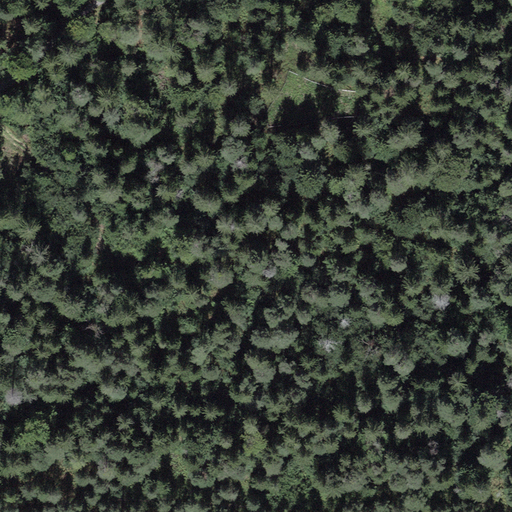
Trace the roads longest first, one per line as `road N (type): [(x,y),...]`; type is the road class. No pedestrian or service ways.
road 1 (track): [(279,511),(195,501),(0,508)]
road 2 (track): [(105,0),(0,82)]
